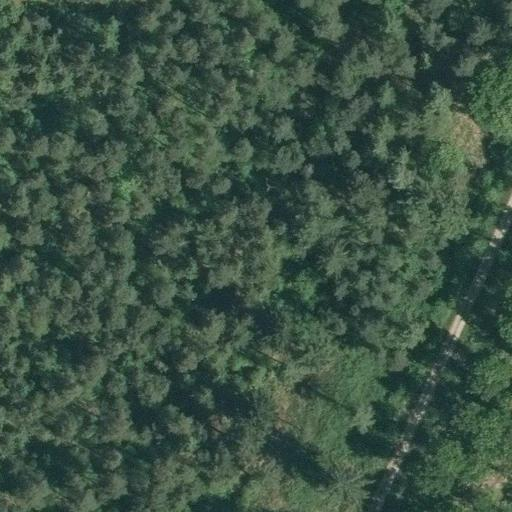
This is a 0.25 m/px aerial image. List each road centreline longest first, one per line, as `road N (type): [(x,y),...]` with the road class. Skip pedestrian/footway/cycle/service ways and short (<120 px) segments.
road 1 (track): [(0,210),(261,224),(162,489)]
road 2 (track): [(379,511),(511,229)]
road 3 (track): [(261,224),(347,0)]
road 4 (track): [(113,0),(77,213)]
